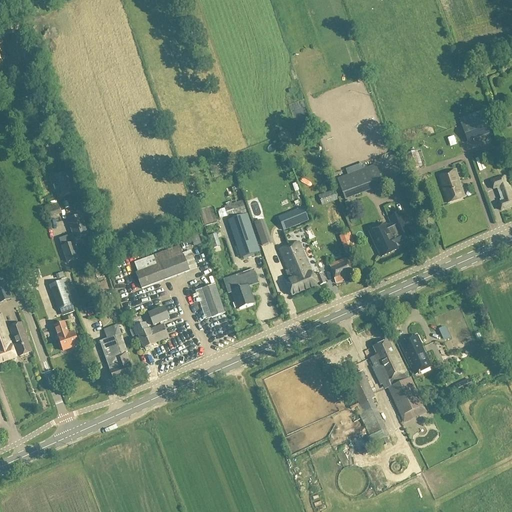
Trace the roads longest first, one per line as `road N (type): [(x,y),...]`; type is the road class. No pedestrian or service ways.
road 1 (secondary): [(71,437),(511,242)]
road 2 (unclassified): [(71,437),(0,244)]
